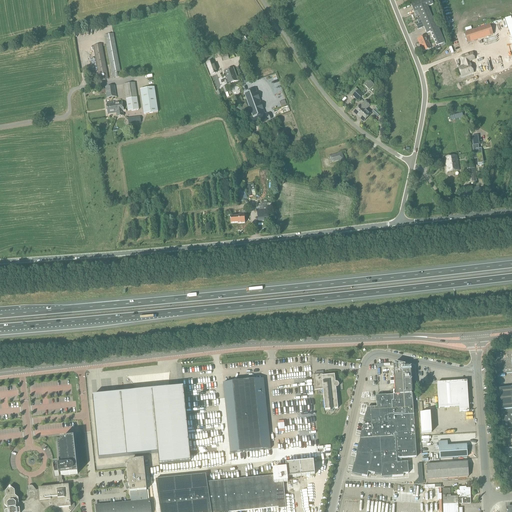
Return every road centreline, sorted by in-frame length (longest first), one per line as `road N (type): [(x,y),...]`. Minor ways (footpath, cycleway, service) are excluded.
road 1 (motorway): [(511,262),(0,314)]
road 2 (motorway): [(0,327),(511,277)]
road 3 (tertiary): [(409,336),(252,343),(0,372)]
road 4 (unclassified): [(0,261),(401,222)]
road 5 (unclassified): [(412,164),(354,126),(322,92),(261,0)]
road 6 (unknown): [(341,474),(414,474),(417,361)]
road 7 (unclassified): [(412,164),(423,77),(394,0)]
road 8 (unclassified): [(332,511),(367,361)]
road 9 (tertiary): [(478,371),(487,497)]
